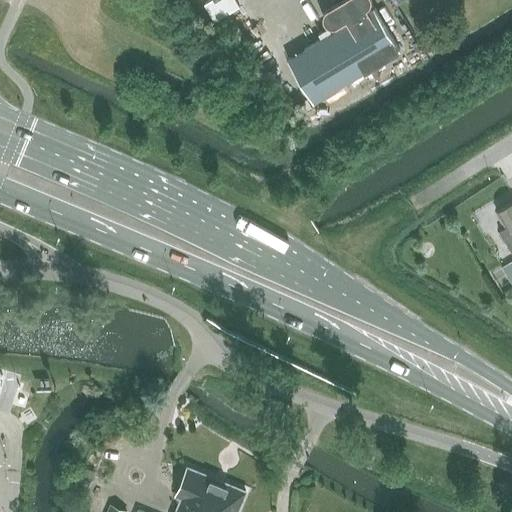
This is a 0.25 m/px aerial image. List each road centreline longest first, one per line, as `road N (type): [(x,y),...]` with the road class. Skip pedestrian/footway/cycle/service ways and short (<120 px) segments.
road 1 (primary): [(511,390),(233,237),(0,131)]
road 2 (primary): [(0,191),(196,271),(511,431)]
road 3 (residential): [(0,273),(120,284),(182,313),(206,341)]
